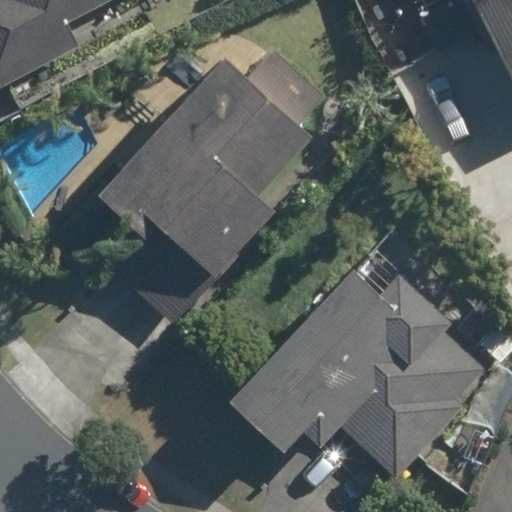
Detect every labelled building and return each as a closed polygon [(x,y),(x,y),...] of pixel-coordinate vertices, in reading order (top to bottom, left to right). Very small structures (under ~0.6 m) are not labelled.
[(0,0),(0,79),(75,41),(60,13),(84,0),(0,0)] [(511,0),(403,0),(427,47),(468,26),(476,41),(487,35),(511,86),(511,0)] [(252,173),(304,116),(297,108),(319,85),(268,38),(246,62),(219,38),(94,173),(139,215),(102,255),(167,315),(214,262),(210,258),(272,191),(252,173)] [(482,360),(435,317),(446,306),(393,257),(374,277),(348,253),(226,381),(280,432),(296,415),(315,433),(336,411),(394,467),(461,397),(454,389),(482,360)] [(511,315),(506,310),(481,337),(499,354),(511,339),(511,315)]
